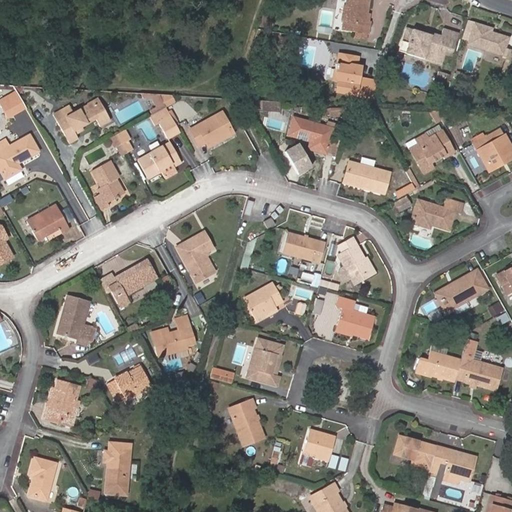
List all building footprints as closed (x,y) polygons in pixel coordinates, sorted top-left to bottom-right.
[(346,0),(345,9),(343,25),(342,32),(367,36),(369,24),(367,23),(365,23),(366,15),(367,0),(346,0)] [(272,22),(263,19),(259,31),(268,33),(272,22)] [(488,35),(488,33),(489,29),(473,24),(466,44),(501,56),(507,38),(494,34),(493,37),(488,35)] [(406,45),(403,56),(441,66),(445,51),(451,52),(456,35),(442,30),(440,37),(432,35),(431,37),(430,41),(421,39),(422,35),(404,30),(401,43),(406,45)] [(397,55),(403,56),(406,45),(401,43),(397,55)] [(340,47),(339,52),(355,55),(357,50),(340,47)] [(511,73),(511,50),(510,49),(502,70),(511,73)] [(337,72),(336,84),(337,85),(335,94),(372,99),(375,90),(376,83),(359,81),(361,69),(357,68),(354,67),(355,59),(339,56),(338,66),(335,65),(334,71),(337,72)] [(11,102),(18,114),(25,110),(15,92),(7,96),(11,102)] [(171,96),(157,95),(161,101),(164,107),(165,109),(175,103),(171,96)] [(0,99),(0,103),(1,106),(11,102),(7,96),(0,99)] [(11,102),(1,106),(9,119),(18,114),(11,102)] [(71,106),(55,115),(70,144),(78,139),(75,133),(73,130),(81,126),(96,118),(101,127),(112,122),(101,102),(91,107),(90,106),(75,114),(71,106)] [(278,104),(260,103),(260,111),(277,112),(278,104)] [(167,139),(179,133),(171,119),(164,107),(149,116),(156,128),(160,126),(167,139)] [(340,117),(340,109),(330,108),(329,116),(340,117)] [(231,136),(221,117),(187,133),(195,149),(203,146),(206,149),(231,136)] [(292,119),(287,136),(310,143),(308,151),(325,155),(325,152),(332,129),(325,127),(292,119)] [(334,155),(342,126),(327,122),(325,127),(332,129),(325,152),(334,155)] [(132,139),(126,129),(116,134),(122,144),(128,141),(132,139)] [(420,145),(411,149),(424,173),(432,169),(429,163),(443,155),(444,157),(455,151),(444,131),(427,140),(425,135),(417,140),(420,145)] [(502,158),(503,161),(511,155),(511,151),(502,133),(486,143),(482,136),(470,142),(474,148),(477,147),(488,166),(502,158)] [(116,134),(110,138),(115,148),(118,146),(122,144),(116,134)] [(12,147),(1,153),(0,153),(0,168),(10,186),(26,177),(22,170),(17,162),(22,160),(26,168),(43,159),(31,138),(12,147)] [(0,143),(0,151),(1,153),(12,147),(8,139),(0,143)] [(122,144),(127,153),(133,150),(128,141),(122,144)] [(315,169),(300,143),(284,153),(299,178),(315,169)] [(123,155),(127,153),(122,144),(118,146),(123,155)] [(148,182),(165,173),(163,170),(171,166),(172,170),(181,166),(169,145),(137,163),(148,182)] [(487,170),(503,161),(502,158),(488,166),(477,147),(474,148),(487,170)] [(17,162),(22,170),(26,168),(22,160),(17,162)] [(107,163),(92,171),(101,187),(96,190),(99,197),(95,200),(102,213),(112,208),(110,204),(123,196),(117,187),(121,185),(107,163)] [(350,163),(344,183),(382,194),(388,175),(350,163)] [(412,185),(415,190),(419,188),(408,167),(404,169),(412,185)] [(401,198),(415,190),(412,185),(396,194),(399,199),(401,198)] [(0,199),(0,207),(0,208),(12,201),(8,195),(0,199)] [(399,199),(389,205),(394,213),(405,206),(401,198),(399,199)] [(443,211),(418,203),(412,223),(431,229),(432,226),(449,231),(454,215),(463,217),(466,205),(447,200),(443,211)] [(58,228),(60,232),(67,228),(54,204),(26,219),(35,239),(43,235),(58,228)] [(268,231),(275,227),(271,220),(264,223),(268,231)] [(0,260),(9,256),(1,241),(4,239),(4,237),(1,231),(0,231),(0,227),(1,225),(0,225),(0,260)] [(46,240),(60,232),(58,228),(43,235),(46,240)] [(195,281),(210,272),(201,255),(205,253),(212,248),(203,232),(177,248),(195,281)] [(289,234),(283,253),(313,262),(319,242),(289,234)] [(371,271),(363,258),(352,238),(338,246),(341,254),(337,256),(342,264),(337,267),(336,270),(343,282),(350,278),(352,282),(371,271)] [(247,243),(240,268),(247,270),(255,239),(247,243)] [(201,255),(210,272),(215,270),(205,253),(201,255)] [(367,255),(363,258),(371,271),(352,282),(354,285),(376,272),(367,255)] [(114,283),(107,287),(118,309),(127,304),(125,298),(156,280),(145,262),(113,280),(114,283)] [(511,266),(495,276),(505,294),(511,290),(511,266)] [(443,294),(451,309),(487,290),(477,272),(457,283),(458,286),(443,294)] [(173,288),(166,276),(162,278),(171,295),(173,288)] [(328,283),(326,288),(336,291),(337,285),(328,283)] [(448,311),(451,309),(443,294),(458,286),(457,283),(439,293),(448,311)] [(260,315),(273,307),(281,303),(270,285),(241,301),(256,324),(264,320),(260,315)] [(294,297),(310,300),(312,291),(296,287),(294,297)] [(87,301),(64,296),(56,334),(78,339),(77,344),(85,346),(90,327),(81,325),(87,301)] [(322,300),(314,298),(311,311),(319,313),(322,300)] [(340,308),(334,326),(352,332),(351,335),(366,340),(373,317),(365,315),(367,309),(350,305),(351,303),(335,299),(333,307),(340,308)] [(303,316),(307,304),(298,301),(294,313),(303,316)] [(498,302),(487,308),(492,317),(503,311),(498,302)] [(276,313),(273,307),(260,315),(264,320),(276,313)] [(499,326),(510,321),(506,312),(495,318),(499,326)] [(174,322),(176,331),(191,327),(189,318),(174,322)] [(352,332),(334,326),(332,334),(350,339),(351,335),(352,332)] [(151,333),(157,355),(187,347),(186,345),(192,343),(191,342),(195,341),(191,327),(176,331),(170,333),(168,328),(151,333)] [(278,379),(274,378),(270,377),(274,366),(277,366),(283,348),(255,341),(247,370),(252,372),(250,380),(276,387),(278,379)] [(477,344),(465,341),(459,360),(458,362),(453,381),(493,392),(499,371),(471,363),(477,344)] [(432,376),(453,383),(453,381),(458,362),(430,354),(427,362),(419,360),(415,375),(430,380),(432,376)] [(128,373),(107,384),(117,403),(125,400),(126,402),(149,390),(137,367),(129,371),(128,373)] [(211,374),(210,378),(231,384),(234,375),(223,372),(222,377),(211,374)] [(67,418),(71,405),(76,389),(56,382),(53,392),(51,399),(47,398),(40,421),(68,429),(71,419),(67,418)] [(97,384),(89,382),(87,388),(95,390),(97,384)] [(244,447),(264,439),(253,409),(255,408),(252,401),(229,410),(244,447)] [(76,406),(71,405),(67,418),(71,419),(76,406)] [(309,432),(302,453),(329,461),(336,440),(309,432)] [(428,469),(434,449),(398,438),(393,456),(400,458),(411,461),(410,464),(428,469)] [(106,450),(102,449),(100,467),(104,467),(101,493),(123,495),(128,446),(106,444),(106,450)] [(281,449),(274,447),(272,454),(279,456),(281,449)] [(444,452),(434,449),(428,469),(427,472),(437,475),(440,464),(444,452)] [(446,465),(443,475),(469,483),(476,459),(450,451),(449,453),(446,465)] [(449,453),(444,452),(440,464),(446,465),(449,453)] [(35,474),(29,495),(46,500),(56,464),(36,458),(31,473),(35,474)] [(323,501),(317,505),(319,511),(345,511),(337,494),(340,492),(336,486),(320,494),(323,501)] [(90,490),(87,500),(98,503),(100,492),(90,490)] [(313,498),(317,505),(323,501),(320,494),(313,498)] [(510,511),(511,511),(511,502),(492,496),(486,511),(510,511)] [(84,509),(86,500),(79,499),(77,507),(84,509)] [(425,511),(422,511),(421,511),(415,511),(416,509),(396,503),(394,507),(384,505),(382,511),(425,511)]
